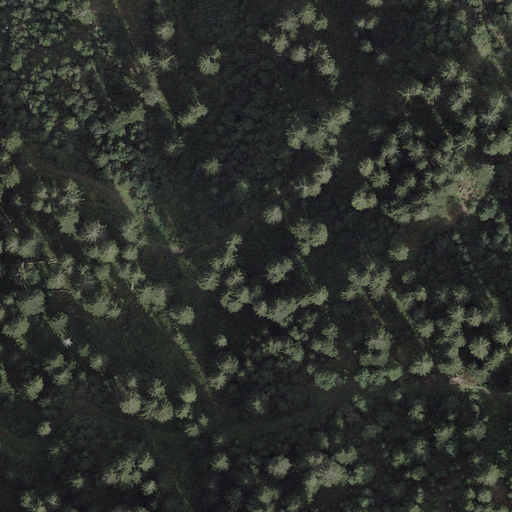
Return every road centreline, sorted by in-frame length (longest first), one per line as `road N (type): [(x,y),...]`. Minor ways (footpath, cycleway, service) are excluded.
road 1 (track): [(0,182),(27,168),(102,186),(151,245),(176,249),(228,231),(375,129),(442,98),(482,93),(511,100)]
road 2 (track): [(0,429),(30,447),(81,411),(173,432),(260,427),(332,403),(410,392),(511,398)]
